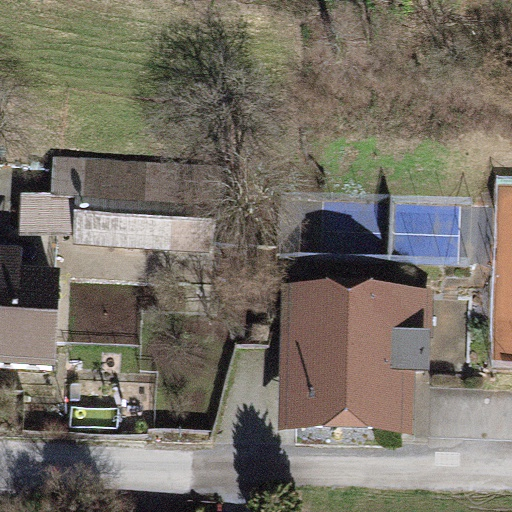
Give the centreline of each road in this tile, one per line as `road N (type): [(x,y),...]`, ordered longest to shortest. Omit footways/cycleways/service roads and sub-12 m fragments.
road 1 (track): [(200,478),(511,481)]
road 2 (residential): [(0,474),(200,478)]
